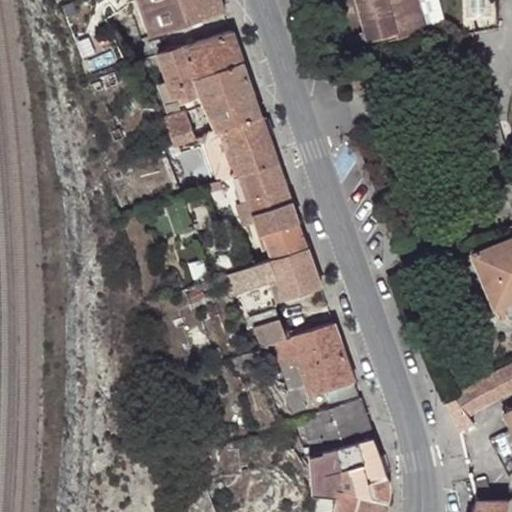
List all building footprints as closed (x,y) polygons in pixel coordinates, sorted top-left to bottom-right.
[(221,0),(138,0),(152,36),(225,10),(221,0)] [(355,0),(369,45),(426,30),(417,0),(355,0)] [(159,106),(174,145),(197,137),(187,111),(207,104),(216,128),(210,130),(209,133),(262,115),(232,30),(159,54),(174,95),(168,97),(170,102),(159,106)] [(100,74),(101,77),(105,86),(119,81),(115,69),(100,74)] [(105,86),(101,77),(92,80),(95,89),(105,86)] [(205,143),(218,180),(229,177),(278,161),(262,115),(209,133),(205,143)] [(239,223),(255,217),(261,234),(299,221),(278,161),(229,177),(237,202),(232,204),(239,223)] [(270,259),(308,246),(299,221),(261,234),(257,236),(262,250),(266,249),(270,259)] [(496,307),(502,320),(511,315),(511,237),(472,254),(494,308),(496,307)] [(323,288),(308,246),(270,259),(222,275),(228,294),(271,278),(280,303),(323,288)] [(276,307),(245,318),(259,342),(266,345),(272,343),(287,338),(276,307)] [(511,315),(502,320),(504,326),(511,322),(511,315)] [(309,396),(354,381),(334,322),(287,338),(272,343),(289,389),(305,384),(309,396)] [(511,360),(452,392),(460,403),(468,414),(511,391),(511,360)] [(452,392),(444,396),(448,406),(455,422),(457,420),(468,414),(460,403),(452,392)] [(309,434),(316,453),(373,435),(360,396),(303,415),(304,418),(297,421),(302,436),(309,434)] [(511,407),(503,412),(511,428),(511,407)] [(316,453),(310,455),(313,494),(339,496),(334,511),(384,511),(388,492),(387,477),(386,470),(373,435),(316,453)] [(488,477),(472,481),(476,500),(492,499),(488,477)] [(492,499),(476,500),(471,511),(511,511),(511,495),(509,498),(492,499)]
